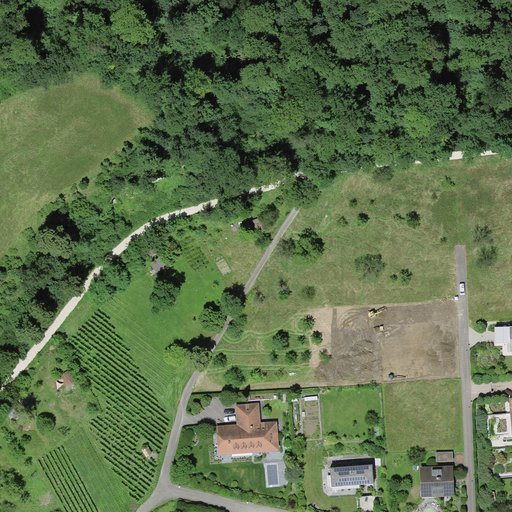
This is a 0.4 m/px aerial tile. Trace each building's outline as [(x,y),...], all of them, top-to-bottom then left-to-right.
[(261,218),(248,221),(250,230),(263,227),(261,218)] [(155,243),(143,250),(147,257),(159,251),(155,243)] [(161,259),(153,263),(158,272),(165,268),(161,259)] [(511,328),(493,328),(493,344),(505,344),(505,349),(511,348),(511,328)] [(179,350),(170,354),(178,369),(187,365),(179,350)] [(66,371),(59,377),(66,385),(73,379),(66,371)] [(23,398),(5,407),(10,416),(28,407),(23,398)] [(258,405),(235,406),(237,425),(214,426),(216,455),(278,451),(276,423),(259,424),(258,405)] [(148,445),(140,449),(145,460),(154,456),(148,445)] [(453,453),(436,453),(436,461),(453,461),(453,453)] [(451,465),(420,466),(421,498),(452,497),(451,465)] [(371,466),(329,470),(331,488),(358,486),(360,511),(376,511),(375,495),(363,496),(362,486),(373,485),(371,466)]
